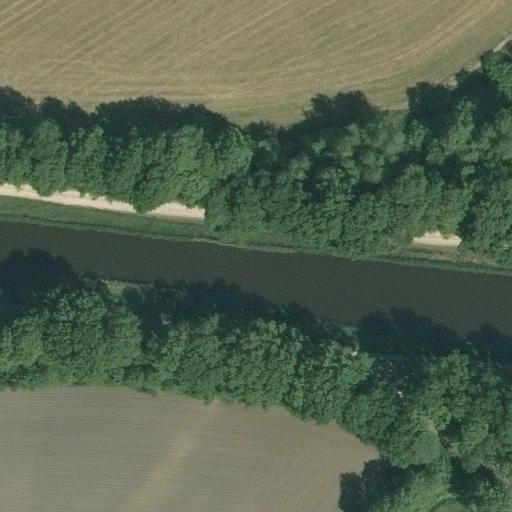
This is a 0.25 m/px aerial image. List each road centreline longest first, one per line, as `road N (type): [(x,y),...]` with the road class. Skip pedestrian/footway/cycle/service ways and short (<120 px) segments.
road 1 (unclassified): [(511,481),(369,383),(296,352),(223,336),(0,313)]
road 2 (track): [(0,190),(390,236),(511,242)]
road 3 (track): [(511,386),(407,375),(369,383)]
